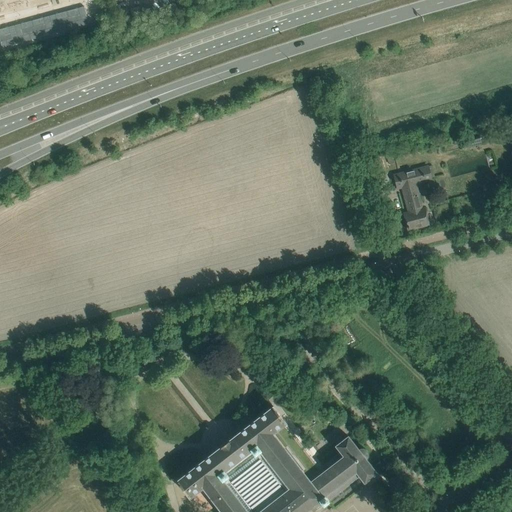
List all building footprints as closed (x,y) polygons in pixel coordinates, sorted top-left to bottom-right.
[(84,7),(0,28),(0,41),(2,48),(89,25),(84,7)] [(478,147),(483,161),(491,159),(486,144),(478,147)] [(422,209),(415,184),(431,179),(427,166),(394,175),(397,188),(402,187),(408,212),(404,214),(408,230),(428,224),(424,208),(422,209)] [(424,274),(432,284),(438,279),(430,269),(424,274)] [(341,452),(319,469),(284,424),(285,422),(273,406),(177,480),(190,496),(203,486),(222,511),(304,511),(320,500),(324,505),(329,500),(328,500),(359,475),(364,482),(365,481),(376,472),(366,459),(367,458),(368,457),(368,455),(368,453),(368,452),(367,451),(366,449),(364,449),(363,448),(361,448),(360,449),(358,449),(348,436),(336,445),(341,452)] [(407,511),(414,507),(410,503),(403,509),(405,511),(407,511)]
